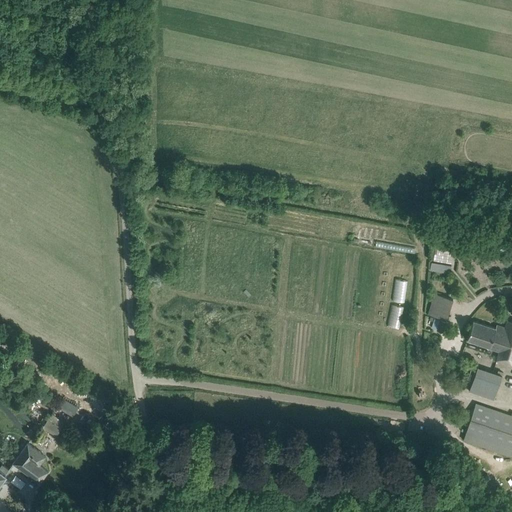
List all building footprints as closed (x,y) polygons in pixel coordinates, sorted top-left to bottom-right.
[(437,329),(444,332),(448,321),(440,319),(435,317),(432,327),(437,329)] [(511,321),(508,320),(506,327),(497,324),(495,328),(473,320),(467,339),(490,346),(489,348),(499,351),(496,360),(511,365),(511,321)] [(477,366),(469,390),(494,399),(502,375),(477,366)] [(62,398),(57,406),(73,416),(78,407),(62,398)] [(511,415),(476,403),(465,434),(511,450),(511,415)] [(86,411),(77,425),(90,435),(100,421),(86,411)] [(64,422),(51,414),(44,424),(57,433),(64,422)] [(28,442),(14,462),(40,482),(48,471),(39,464),(46,455),(28,442)] [(0,480),(14,462),(9,468),(2,463),(0,466),(0,480)]
